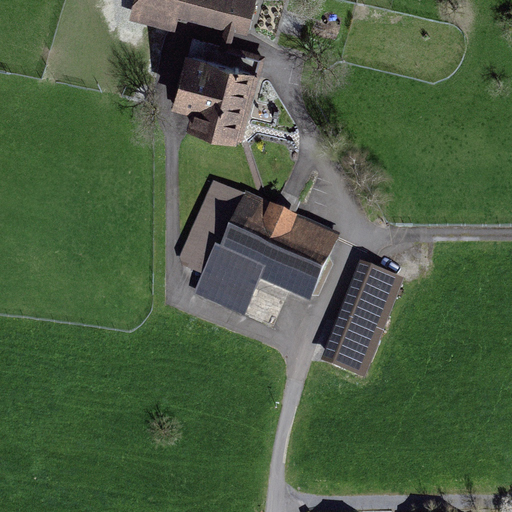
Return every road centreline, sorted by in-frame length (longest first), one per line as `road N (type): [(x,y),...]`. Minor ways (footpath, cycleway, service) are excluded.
road 1 (residential): [(268,511),(296,361),(354,239)]
road 2 (unknown): [(375,239),(261,31)]
road 3 (track): [(511,238),(354,239)]
road 4 (unknown): [(296,361),(180,296)]
